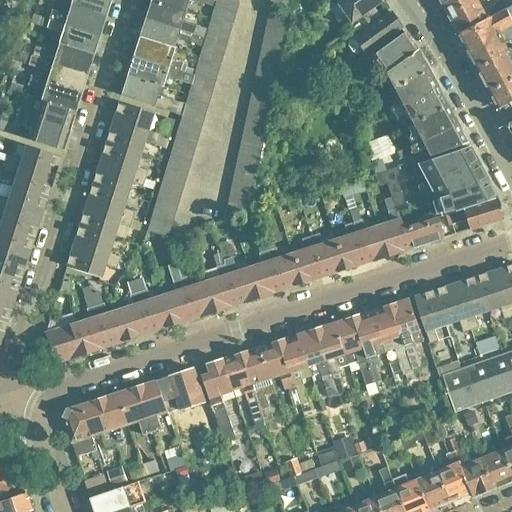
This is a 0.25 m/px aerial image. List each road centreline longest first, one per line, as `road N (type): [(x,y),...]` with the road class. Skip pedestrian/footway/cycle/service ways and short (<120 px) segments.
road 1 (residential): [(45,405),(81,379),(511,240)]
road 2 (residential): [(15,401),(17,350),(129,0)]
road 3 (residential): [(406,0),(454,65),(511,171)]
